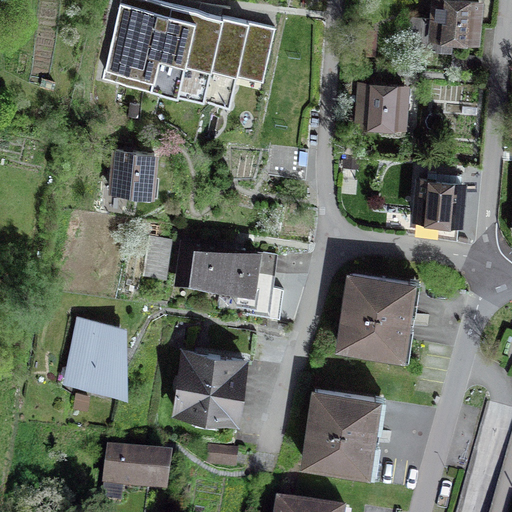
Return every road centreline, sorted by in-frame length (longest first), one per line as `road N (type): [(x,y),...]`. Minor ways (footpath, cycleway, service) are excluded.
road 1 (residential): [(268,448),(335,248),(353,240),(457,256),(487,269)]
road 2 (residential): [(508,0),(487,269)]
road 3 (residential): [(487,269),(420,511)]
